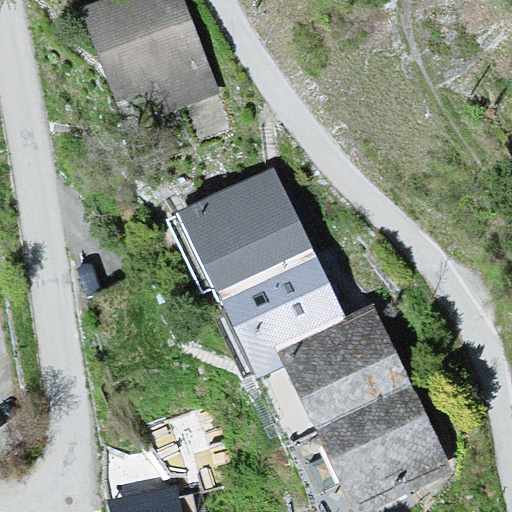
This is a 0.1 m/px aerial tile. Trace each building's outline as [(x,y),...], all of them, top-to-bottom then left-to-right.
[(208,95),(175,0),(126,0),(99,9),(136,119),(208,95)] [(284,357),(346,328),(278,182),(216,211),(284,357)] [(284,357),(319,433),(400,396),(365,320),(346,328),(284,357)] [(400,396),(319,433),(352,504),(433,467),(400,396)] [(184,511),(180,490),(112,503),(114,511),(184,511)]
